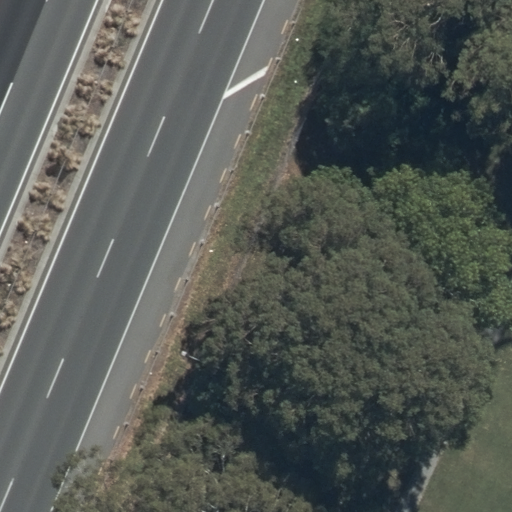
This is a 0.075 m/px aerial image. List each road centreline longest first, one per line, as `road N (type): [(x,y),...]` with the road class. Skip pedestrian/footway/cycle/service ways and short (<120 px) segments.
road 1 (trunk): [(215,0),(1,511)]
road 2 (trunk): [(0,112),(46,0)]
